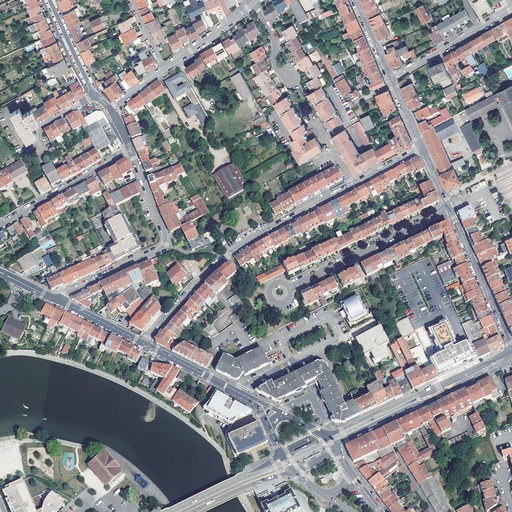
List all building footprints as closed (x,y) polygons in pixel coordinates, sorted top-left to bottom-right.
[(28,9),(39,4),(36,0),(29,0),(26,2),(28,5),(27,5),(28,9)] [(72,2),(76,0),(58,0),(58,1),(60,6),(63,11),(72,7),(74,6),(72,2)] [(136,0),(135,1),(137,5),(139,9),(147,6),(149,5),(146,0),(136,0)] [(187,0),(183,2),(191,19),(194,17),(193,15),(194,13),(198,11),(199,12),(206,8),(202,0),(187,0)] [(202,0),(206,8),(208,12),(211,11),(213,14),(216,12),(222,9),(217,0),(210,0),(209,1),(208,0),(202,0)] [(276,0),(272,2),(273,3),(279,13),(284,10),(283,8),(290,5),(289,3),(288,2),(286,0),(276,0)] [(308,19),(304,14),(303,14),(294,0),(293,0),(289,3),(290,5),(300,23),(308,19)] [(310,0),(316,9),(304,14),(308,19),(326,11),(318,0),(310,0)] [(368,11),(378,6),(375,0),(370,0),(364,3),(365,5),(368,11)] [(342,14),(353,9),(352,8),(349,2),(339,6),(339,7),(340,7),(341,10),(341,11),(342,14)] [(270,7),(267,9),(264,11),(271,22),(275,19),(274,18),(280,15),(279,13),(273,3),(269,6),(270,7)] [(42,11),(39,4),(28,9),(27,9),(30,16),(42,11)] [(419,8),(417,9),(425,23),(429,21),(430,21),(431,21),(432,19),(424,5),(421,7),(421,5),(419,6),(419,8)] [(141,12),(142,15),(150,11),(149,10),(147,6),(139,9),(141,12)] [(369,13),(371,19),(382,14),(378,6),(368,11),(369,13)] [(67,21),(79,16),(82,15),(79,7),(74,9),(72,7),(63,11),(67,20),(67,21)] [(346,23),(357,19),(356,17),(353,9),(342,14),(346,23)] [(459,13),(464,23),(468,21),(471,19),(465,10),(464,10),(463,10),(460,12),(459,13)] [(42,11),(30,16),(27,17),(30,24),(33,23),(45,17),(42,11)] [(145,22),(154,18),(151,11),(150,11),(142,15),(145,21),(145,22)] [(454,16),(452,17),(457,27),(460,25),(464,23),(459,13),(457,14),(456,14),(453,16),(454,16)] [(90,21),(94,30),(105,25),(103,23),(109,20),(106,14),(90,21)] [(382,14),(371,19),(372,20),(375,28),(386,23),(382,15),(383,15),(383,14),(382,14)] [(70,27),(77,23),(81,22),(79,16),(67,21),(70,27)] [(49,25),(45,17),(33,23),(35,27),(28,30),(30,34),(38,30),(49,25)] [(134,21),(132,17),(120,23),(124,32),(133,28),(131,24),(130,23),(134,21)] [(148,27),(150,32),(161,27),(157,17),(154,18),(145,22),(148,27)] [(194,17),(191,19),(194,25),(197,32),(206,28),(202,19),(197,21),(194,17)] [(446,21),(445,21),(451,31),(454,29),(457,27),(452,17),(450,18),(446,20),(446,21)] [(511,18),(505,23),(502,24),(506,32),(509,31),(509,32),(511,36),(511,18)] [(346,23),(350,31),(360,27),(358,21),(357,19),(346,23)] [(440,24),(438,25),(443,35),(447,33),(451,31),(445,21),(443,22),(440,23),(440,24)] [(248,27),(244,29),(250,40),(251,41),(257,38),(256,36),(260,34),(253,22),(251,23),(252,25),(248,27)] [(25,36),(30,34),(28,30),(35,27),(33,23),(30,24),(21,28),(25,36)] [(84,38),(77,23),(70,27),(72,30),(77,42),(86,38),(85,37),(84,38)] [(386,23),(375,28),(376,30),(381,40),(391,35),(386,23)] [(174,28),(175,30),(177,33),(181,42),(189,38),(185,29),(182,24),(174,28)] [(49,25),(38,30),(41,38),(52,33),(49,25)] [(161,27),(150,32),(151,34),(155,44),(160,42),(164,39),(163,36),(165,35),(163,31),(167,30),(165,25),(161,27)] [(194,25),(185,29),(189,38),(198,34),(197,32),(194,25)] [(443,35),(438,25),(434,27),(436,30),(431,33),(436,43),(445,37),(443,35)] [(497,38),(503,34),(501,31),(503,30),(500,25),(492,30),(497,38)] [(282,32),(285,36),(285,37),(286,38),(285,39),(287,42),(296,37),(298,36),(292,26),(282,32)] [(360,27),(350,31),(343,35),(345,38),(351,36),(354,41),(355,40),(365,36),(361,28),(360,27)] [(126,43),(132,40),(134,40),(137,38),(133,29),(133,28),(124,32),(121,33),(125,43),(126,43)] [(238,34),(234,36),(235,38),(241,48),(246,44),(246,43),(250,40),(244,29),(244,28),(240,30),(241,32),(238,34)] [(483,35),(487,44),(497,38),(492,30),(487,32),(483,35)] [(87,38),(89,40),(101,34),(100,32),(96,34),(87,38)] [(56,42),(52,33),(41,38),(40,39),(44,47),(56,42)] [(181,42),(177,33),(168,38),(173,49),(182,45),(181,42)] [(472,41),(477,50),(487,44),(483,35),(481,36),(472,41)] [(365,36),(355,40),(359,50),(360,52),(370,47),(367,41),(365,36)] [(302,47),(296,37),(287,42),(285,44),(287,47),(288,46),(289,47),(290,49),(292,53),(300,48),(302,47)] [(87,38),(86,38),(77,42),(81,50),(81,52),(89,48),(88,45),(90,44),(89,40),(87,38)] [(235,38),(230,41),(228,42),(227,40),(223,43),(229,54),(233,52),(235,53),(242,49),(241,48),(235,38)] [(389,60),(399,55),(403,54),(409,51),(407,46),(397,50),(395,46),(398,45),(396,41),(386,45),(390,53),(387,55),(388,56),(389,60)] [(462,47),(471,65),(477,62),(472,53),(477,50),(472,41),(471,42),(462,47)] [(56,42),(44,47),(42,48),(41,48),(44,55),(59,48),(56,42)] [(219,46),(218,44),(217,45),(214,47),(218,55),(221,60),(230,55),(229,54),(223,43),(220,45),(219,46)] [(315,47),(321,56),(324,55),(318,45),(315,47)] [(218,55),(214,47),(206,52),(201,54),(202,57),(206,64),(218,57),(218,55)] [(256,50),(251,54),(257,63),(263,59),(266,58),(264,54),(263,53),(263,52),(264,51),(262,47),(256,50)] [(356,54),(357,57),(361,56),(363,60),(357,63),(358,66),(363,64),(375,59),(372,53),(370,47),(360,52),(356,54)] [(468,66),(462,70),(464,74),(474,69),(471,65),(462,47),(460,48),(451,53),(444,57),(455,81),(456,80),(454,74),(457,73),(453,63),(465,57),(466,59),(465,60),(467,65),(468,66)] [(63,56),(59,48),(44,55),(44,56),(46,62),(53,59),(54,61),(63,56)] [(93,56),(89,48),(81,52),(84,58),(86,62),(89,68),(95,65),(91,57),(93,56)] [(296,63),(306,57),(300,48),(292,53),(290,54),(292,58),(293,59),(294,60),(293,61),(295,64),(296,63)] [(140,56),(141,59),(150,55),(146,49),(138,53),(140,56)] [(141,59),(146,69),(153,66),(155,65),(151,55),(150,55),(141,59)] [(330,66),(324,55),(321,56),(328,68),(333,66),(332,65),(330,66)] [(403,64),(399,55),(389,60),(393,68),(403,64)] [(143,70),(146,69),(141,59),(140,56),(132,60),(134,64),(134,65),(138,73),(143,70)] [(198,61),(202,69),(208,66),(206,64),(202,57),(197,60),(198,61)] [(307,57),(306,57),(296,63),(299,67),(299,66),(300,67),(301,69),(303,72),(304,71),(313,66),(307,57)] [(49,74),(46,76),(48,80),(69,69),(64,58),(55,63),(48,66),(51,73),(49,74)] [(263,59),(257,63),(252,66),(258,75),(266,71),(268,69),(266,66),(265,65),(264,64),(265,63),(263,59)] [(368,75),(370,74),(380,70),(376,60),(375,59),(363,64),(367,73),(368,75)] [(186,68),(191,76),(194,74),(195,75),(203,70),(202,69),(198,61),(194,64),(191,65),(186,68)] [(444,62),(431,68),(436,80),(441,77),(444,76),(444,77),(449,75),(444,62)] [(485,76),(490,73),(484,62),(480,65),(478,68),(480,74),(484,73),(485,76)] [(313,66),(304,71),(307,75),(308,74),(309,75),(310,77),(312,80),(317,76),(321,74),(315,64),(313,66)] [(231,77),(239,72),(236,66),(227,71),(231,77)] [(478,68),(474,70),(479,79),(480,79),(484,76),(485,76),(484,73),(480,74),(478,68)] [(134,83),(138,80),(131,70),(127,73),(123,76),(125,79),(121,82),(126,89),(130,86),(134,83)] [(380,70),(370,74),(368,75),(364,77),(368,84),(370,83),(383,78),(380,71),(380,70)] [(116,81),(119,78),(116,74),(114,75),(111,71),(105,75),(109,79),(105,82),(108,86),(116,81)] [(258,75),(255,77),(261,87),(271,81),(268,77),(268,76),(267,75),(268,74),(266,71),(258,75)] [(231,77),(219,84),(231,106),(243,99),(250,96),(252,94),(252,93),(246,83),(240,73),(239,72),(231,77)] [(209,119),(182,73),(171,79),(172,80),(166,84),(175,99),(186,93),(193,105),(186,109),(190,118),(197,114),(202,122),(209,119)] [(348,101),(360,96),(357,90),(353,92),(343,75),(335,80),(348,101)] [(317,76),(312,80),(307,83),(309,86),(311,86),(311,87),(312,89),(314,91),(322,86),(323,86),(317,76)] [(368,84),(364,77),(358,79),(361,84),(365,85),(368,84)] [(370,83),(373,90),(386,84),(386,83),(383,78),(370,83)] [(407,99),(407,101),(417,96),(412,83),(408,85),(406,79),(399,83),(407,99)] [(271,81),(261,87),(267,97),(277,91),(274,87),(274,86),(273,85),(274,84),(272,80),(271,81)] [(70,85),(72,89),(78,99),(83,96),(83,95),(84,93),(83,92),(77,81),(70,85)] [(112,100),(123,91),(116,81),(108,86),(105,89),(112,100)] [(154,85),(149,89),(154,99),(165,92),(159,82),(154,85)] [(446,96),(447,96),(449,99),(458,94),(453,84),(443,89),(446,96)] [(511,85),(499,92),(504,103),(505,103),(511,118),(511,85)] [(326,118),(328,121),(328,122),(329,123),(327,124),(328,125),(330,125),(332,128),(343,121),(339,114),(340,114),(338,110),(337,111),(328,97),(329,96),(327,93),(326,94),(322,86),(314,91),(311,93),(313,96),(312,99),(314,102),(313,102),(314,103),(315,105),(316,105),(317,108),(319,108),(320,109),(318,110),(320,114),(322,112),(323,114),(322,116),(324,118),(326,118)] [(35,87),(23,94),(24,96),(36,90),(35,87)] [(482,93),(479,87),(467,93),(468,95),(465,97),(467,102),(471,101),(471,100),(476,98),(482,93)] [(62,90),(64,93),(70,103),(72,102),(78,99),(72,89),(68,92),(66,88),(62,90)] [(149,104),(155,100),(154,99),(149,89),(144,92),(139,96),(140,97),(145,105),(146,105),(149,104)] [(70,103),(64,93),(60,96),(56,90),(53,91),(55,95),(58,101),(62,108),(64,107),(70,103)] [(278,90),(277,91),(267,97),(273,106),(275,105),(282,100),(280,97),(279,95),(279,94),(280,93),(278,90)] [(377,96),(382,107),(394,102),(393,100),(389,90),(377,96)] [(499,92),(494,95),(499,105),(504,103),(499,92)] [(43,102),(45,105),(50,113),(50,114),(55,112),(59,109),(55,102),(58,101),(55,95),(43,102)] [(469,121),(470,120),(499,105),(494,95),(493,95),(487,98),(466,109),(464,110),(469,121)] [(250,96),(243,99),(252,114),(243,119),(248,127),(250,130),(267,120),(263,112),(257,103),(255,104),(250,96)] [(418,105),(420,109),(427,106),(425,102),(422,103),(422,101),(420,102),(417,96),(407,101),(411,109),(418,105)] [(145,105),(140,97),(138,98),(131,104),(125,108),(130,114),(132,113),(133,113),(133,112),(135,113),(136,113),(136,114),(139,113),(137,110),(145,105)] [(303,126),(302,125),(300,122),(302,121),(300,118),(298,118),(297,116),(299,115),(297,112),(295,113),(294,112),(295,110),(293,107),(294,107),(293,105),(292,103),(291,104),(289,101),(287,101),(286,98),(282,100),(275,105),(279,112),(277,112),(280,116),(281,115),(289,129),(288,129),(290,133),(292,132),(296,139),(291,142),(296,149),(293,151),(301,163),(304,162),(304,159),(306,159),(307,161),(310,158),(309,156),(310,156),(312,156),(321,151),(321,148),(315,138),(310,141),(308,142),(307,141),(306,139),(307,139),(304,138),(302,135),(304,134),(307,132),(305,130),(306,127),(305,126),(303,127),(303,126)] [(394,102),(382,107),(385,113),(397,108),(394,102)] [(146,105),(148,109),(149,112),(152,117),(155,115),(149,104),(146,105)] [(50,113),(45,105),(37,109),(36,107),(32,109),(38,120),(40,118),(50,113)] [(416,112),(420,120),(437,112),(434,106),(429,109),(428,106),(427,106),(420,109),(416,112)] [(447,107),(440,110),(443,116),(445,120),(452,117),(447,107)] [(25,112),(25,113),(23,114),(19,108),(10,113),(26,141),(36,135),(31,126),(36,123),(39,121),(38,120),(32,109),(32,108),(29,110),(25,112)] [(103,112),(97,111),(84,118),(79,110),(74,113),(82,126),(84,130),(106,117),(103,112)] [(469,121),(464,110),(458,113),(464,124),(469,121)] [(73,114),(66,118),(73,130),(82,126),(74,113),(73,114)] [(130,114),(123,117),(127,125),(127,127),(137,123),(132,113),(130,114)] [(452,120),(457,131),(459,131),(458,128),(471,122),(470,120),(469,121),(464,124),(458,113),(452,117),(445,120),(434,126),(435,128),(452,120)] [(369,115),(361,120),(367,130),(375,126),(369,115)] [(393,128),(403,123),(403,121),(400,116),(390,121),(393,128)] [(443,116),(431,122),(433,126),(434,126),(445,120),(443,116)] [(109,146),(111,144),(101,127),(109,122),(106,117),(84,130),(89,138),(93,145),(96,149),(97,152),(100,151),(109,146)] [(55,124),(61,136),(70,131),(63,119),(59,122),(55,124)] [(424,131),(433,126),(431,122),(429,123),(429,121),(427,122),(426,119),(419,123),(422,130),(422,132),(424,131)] [(448,188),(460,182),(454,169),(466,163),(463,157),(451,163),(440,139),(457,131),(452,120),(435,128),(434,126),(433,126),(424,131),(443,174),(441,175),(446,186),(448,188)] [(353,126),(361,139),(368,152),(360,156),(352,142),(351,142),(349,139),(350,139),(345,131),(334,138),(336,142),(336,144),(338,147),(341,153),(343,153),(347,159),(347,161),(356,176),(359,174),(360,171),(363,169),(361,166),(366,163),(365,161),(370,158),(374,165),(377,163),(376,163),(377,161),(380,159),(376,151),(365,131),(360,122),(353,126)] [(458,128),(459,131),(469,153),(482,148),(471,122),(458,128)] [(137,123),(127,127),(128,129),(132,139),(141,135),(137,123)] [(392,128),(396,136),(403,148),(404,151),(411,147),(413,144),(409,135),(403,123),(393,128),(392,128)] [(53,125),(50,127),(56,139),(61,136),(55,124),(53,125)] [(48,128),(44,130),(51,142),(53,140),(56,139),(50,127),(48,128)] [(143,138),(141,135),(132,139),(135,146),(139,154),(148,150),(146,147),(144,148),(143,145),(146,144),(145,143),(146,142),(144,137),(143,138)] [(170,144),(175,141),(172,136),(167,139),(170,144)] [(391,143),(396,152),(403,148),(396,136),(390,139),(391,143)] [(83,145),(85,149),(87,148),(85,146),(90,143),(91,145),(92,144),(93,145),(89,138),(81,142),(83,145)] [(167,142),(162,144),(167,152),(172,149),(167,142)] [(391,143),(384,147),(388,156),(396,152),(391,143)] [(384,147),(376,151),(380,159),(381,160),(388,156),(384,147)] [(96,149),(88,154),(94,164),(95,163),(102,160),(97,152),(96,149)] [(148,150),(139,154),(143,163),(143,165),(150,162),(147,154),(148,153),(149,153),(148,150)] [(81,158),(87,168),(88,167),(94,164),(88,154),(84,156),(81,158)] [(79,173),(72,161),(69,155),(65,158),(69,164),(65,167),(71,177),(73,176),(79,173)] [(74,160),(72,161),(79,173),(81,172),(87,168),(81,158),(74,162),(74,160)] [(360,171),(359,174),(360,174),(366,170),(368,169),(368,168),(374,165),(370,158),(365,161),(366,163),(361,166),(363,169),(360,171)] [(58,162),(53,166),(54,168),(62,164),(60,160),(61,160),(61,159),(58,161),(58,162)] [(116,165),(122,177),(133,171),(132,169),(128,162),(126,159),(116,165)] [(416,159),(410,162),(415,171),(415,173),(424,169),(421,162),(419,160),(416,159)] [(71,177),(65,167),(61,160),(60,160),(62,164),(54,168),(61,180),(62,182),(70,178),(71,177)] [(150,162),(143,165),(144,166),(146,172),(161,166),(160,163),(158,164),(156,160),(150,162)] [(21,161),(6,170),(13,182),(28,173),(26,169),(21,161)] [(253,191),(235,162),(213,175),(230,203),(253,191)] [(403,165),(408,174),(408,175),(415,171),(410,162),(405,164),(403,165)] [(52,164),(42,170),(51,185),(53,184),(61,180),(54,168),(53,166),(52,164)] [(6,170),(3,165),(0,167),(0,189),(0,190),(5,187),(9,185),(13,182),(6,170)] [(108,170),(114,181),(122,180),(124,180),(122,177),(116,165),(110,169),(108,170)] [(181,165),(173,169),(177,177),(185,173),(181,165)] [(399,168),(397,169),(401,177),(408,174),(403,165),(399,168)] [(320,177),(326,189),(328,187),(343,180),(336,168),(320,176),(320,177)] [(166,184),(178,178),(177,177),(173,169),(167,171),(161,174),(166,184)] [(392,172),(396,180),(401,177),(397,169),(393,171),(392,172)] [(103,173),(99,175),(105,186),(114,181),(108,170),(103,173)] [(386,175),(384,176),(389,184),(396,180),(392,172),(386,175)] [(154,176),(153,177),(156,183),(159,187),(166,184),(161,174),(154,176)] [(377,180),(381,188),(382,189),(390,185),(389,184),(384,176),(379,179),(377,180)] [(156,183),(153,177),(152,177),(148,179),(149,182),(150,185),(155,183),(156,183)] [(289,195),(294,205),(305,200),(317,194),(326,189),(320,177),(289,194),(289,195)] [(45,178),(35,184),(41,195),(45,192),(51,189),(45,178)] [(91,196),(101,190),(98,185),(98,183),(95,178),(90,181),(85,183),(89,191),(91,196)] [(129,189),(133,198),(140,194),(139,187),(138,184),(136,179),(133,180),(135,184),(135,185),(135,186),(129,189)] [(372,182),(370,183),(375,191),(381,188),(377,180),(372,182)] [(420,187),(422,192),(432,187),(430,183),(430,182),(422,186),(420,187)] [(80,186),(75,189),(79,195),(83,193),(84,194),(89,191),(85,183),(80,186)] [(155,183),(150,185),(154,195),(159,193),(155,183)] [(364,187),(368,196),(370,199),(374,198),(378,196),(375,191),(370,183),(365,186),(364,187)] [(362,188),(355,192),(360,200),(368,196),(364,187),(362,188)] [(425,198),(426,198),(435,193),(433,189),(432,187),(422,192),(425,198)] [(68,206),(80,200),(75,189),(65,195),(63,197),(68,206)] [(120,194),(124,203),(133,198),(129,189),(124,191),(123,192),(120,194)] [(162,192),(164,195),(168,200),(170,204),(173,202),(165,190),(162,192)] [(346,196),(351,205),(360,201),(360,200),(355,192),(348,195),(346,196)] [(163,202),(161,196),(159,193),(154,195),(158,205),(160,209),(170,204),(168,200),(163,202)] [(420,203),(423,209),(438,202),(439,202),(435,193),(426,198),(427,200),(420,203)] [(104,196),(108,205),(110,209),(111,210),(116,207),(111,198),(108,194),(104,196)] [(120,194),(111,198),(116,207),(118,206),(124,203),(120,194)] [(278,202),(283,211),(294,205),(289,195),(289,194),(277,200),(278,202)] [(202,198),(199,195),(191,199),(193,202),(193,203),(202,198)] [(339,200),(337,201),(344,214),(348,212),(346,208),(351,205),(346,196),(339,200)] [(52,203),(58,215),(58,216),(62,214),(60,210),(63,208),(65,212),(69,209),(68,206),(63,197),(57,200),(52,203)] [(412,203),(413,204),(417,212),(423,209),(420,203),(419,200),(412,203)] [(329,206),(336,218),(337,221),(342,219),(341,216),(344,214),(337,201),(331,204),(329,206)] [(170,204),(160,209),(162,214),(164,219),(180,212),(177,206),(176,207),(174,202),(173,202),(170,204)] [(278,202),(276,203),(270,206),(275,216),(283,211),(278,202)] [(48,205),(47,206),(54,218),(58,215),(52,203),(48,205)] [(406,207),(410,216),(417,212),(413,204),(406,207)] [(403,219),(410,216),(406,207),(405,205),(402,207),(403,208),(399,210),(403,219)] [(40,210),(38,211),(45,223),(54,218),(47,206),(40,210)] [(325,208),(319,211),(325,223),(326,224),(336,218),(329,206),(325,208)] [(462,224),(473,219),(475,218),(484,214),(481,207),(478,208),(478,209),(475,210),(473,211),(471,206),(458,213),(458,215),(462,224)] [(110,209),(101,214),(106,224),(105,225),(114,244),(105,249),(106,251),(112,262),(130,253),(140,248),(130,228),(129,229),(123,216),(121,217),(116,207),(111,210),(110,209)] [(392,213),(397,222),(403,219),(399,210),(398,209),(392,213)] [(180,212),(186,225),(191,223),(184,210),(180,212)] [(38,211),(34,213),(42,229),(47,227),(45,223),(38,211)] [(314,213),(313,214),(319,226),(325,223),(319,211),(314,213)] [(186,225),(180,212),(164,219),(171,233),(181,228),(186,225)] [(378,217),(384,229),(390,225),(386,216),(384,213),(378,217)] [(392,213),(386,216),(390,225),(397,222),(392,213)] [(308,217),(314,229),(319,226),(313,214),(308,217)] [(90,219),(95,229),(101,226),(96,216),(90,219)] [(296,223),(302,234),(302,235),(314,229),(308,217),(303,220),(296,223)] [(371,220),(372,223),(377,232),(384,229),(378,217),(371,220)] [(25,219),(21,221),(31,239),(34,238),(35,237),(34,234),(29,227),(25,219)] [(473,219),(462,224),(463,225),(469,238),(472,236),(471,234),(475,231),(474,228),(476,227),(474,222),(473,219)] [(506,220),(502,221),(507,232),(510,230),(506,220)] [(186,225),(181,228),(185,237),(188,242),(198,237),(196,233),(198,232),(196,229),(194,229),(191,222),(191,223),(186,225)] [(447,222),(437,227),(441,235),(442,234),(445,239),(453,235),(447,222)] [(18,223),(7,229),(11,236),(18,232),(20,236),(24,234),(18,223)] [(295,224),(290,226),(295,237),(302,234),(296,223),(295,224)] [(365,226),(369,236),(377,232),(372,223),(365,226)] [(284,230),(289,241),(295,237),(290,226),(285,229),(284,230)] [(365,226),(358,230),(363,239),(369,236),(365,226)] [(428,232),(433,242),(442,237),(441,235),(437,227),(428,232)] [(36,238),(37,240),(44,236),(40,230),(34,234),(35,237),(36,238)] [(282,231),(277,234),(282,244),(289,241),(284,230),(282,231)] [(350,234),(355,243),(363,239),(358,230),(354,232),(350,234)] [(428,232),(420,236),(425,245),(433,242),(428,232)] [(347,247),(342,238),(340,233),(338,234),(338,236),(339,239),(334,242),(339,251),(347,247)] [(473,247),(484,242),(479,233),(478,233),(472,236),(469,238),(469,239),(473,247)] [(45,237),(51,250),(52,250),(58,247),(53,238),(51,234),(45,237)] [(268,238),(273,247),(274,249),(282,244),(277,234),(270,237),(268,238)] [(350,234),(342,238),(347,247),(355,243),(350,234)] [(453,235),(445,239),(443,240),(442,241),(443,243),(446,241),(448,246),(457,242),(456,241),(453,235)] [(73,244),(82,239),(80,236),(71,241),(73,244)] [(420,236),(411,240),(415,249),(416,250),(425,245),(420,236)] [(212,244),(209,240),(201,244),(198,237),(188,242),(192,250),(202,245),(203,247),(204,248),(212,244)] [(263,241),(262,242),(267,251),(268,252),(269,251),(269,250),(273,247),(268,238),(263,241)] [(403,244),(407,253),(415,249),(411,240),(403,244)] [(473,248),(477,257),(494,249),(490,240),(484,243),(484,242),(473,247),(473,248)] [(511,254),(511,240),(500,246),(504,255),(509,252),(510,255),(511,254)] [(334,241),(328,244),(332,254),(339,251),(334,242),(334,241)] [(40,245),(39,242),(36,243),(35,242),(31,244),(35,251),(42,247),(40,245)] [(255,245),(261,255),(263,254),(262,253),(267,251),(262,242),(257,245),(255,245)] [(448,246),(446,247),(451,257),(448,259),(449,262),(451,261),(463,256),(459,249),(457,242),(448,246)] [(320,248),(325,258),(332,254),(328,244),(320,248)] [(403,244),(393,249),(399,261),(409,256),(407,253),(403,244)] [(250,248),(249,249),(255,259),(257,263),(261,261),(257,256),(259,255),(260,256),(261,255),(255,245),(254,246),(250,248)] [(312,252),(313,254),(317,262),(325,258),(320,248),(312,252)] [(243,253),(242,254),(247,262),(247,263),(255,259),(249,249),(243,253)] [(386,253),(392,264),(399,261),(393,249),(386,253)] [(498,257),(494,249),(477,257),(480,263),(481,265),(498,257)] [(112,262),(106,251),(102,253),(104,257),(102,258),(106,267),(113,264),(112,262)] [(42,255),(48,269),(50,268),(55,266),(49,254),(48,252),(42,255)] [(386,253),(378,257),(384,268),(385,269),(392,266),(392,264),(386,253)] [(30,254),(18,262),(24,272),(26,271),(37,266),(30,254)] [(235,259),(240,267),(247,262),(242,254),(236,258),(235,259)] [(304,258),(308,266),(317,262),(313,254),(304,258)] [(89,275),(83,264),(81,260),(79,255),(78,256),(78,257),(77,258),(80,265),(76,267),(73,268),(79,280),(80,279),(86,276),(89,275)] [(92,257),(93,260),(99,270),(104,267),(106,267),(102,258),(101,257),(96,259),(94,256),(92,257)] [(455,270),(467,265),(464,258),(463,256),(451,261),(455,270)] [(304,257),(295,262),(299,271),(308,266),(304,258),(304,257)] [(367,277),(384,268),(378,257),(361,265),(367,277)] [(93,260),(83,264),(89,275),(94,272),(99,270),(93,260)] [(283,265),(285,269),(286,271),(289,276),(299,271),(295,262),(294,260),(283,265)] [(140,266),(138,267),(143,279),(146,284),(147,287),(147,286),(158,281),(155,273),(151,265),(150,262),(140,266)] [(487,279),(498,275),(500,274),(499,272),(498,273),(494,263),(482,268),(483,269),(487,279)] [(225,281),(236,272),(229,264),(224,268),(218,273),(225,281)] [(441,277),(451,273),(447,264),(437,268),(441,277)] [(441,277),(445,286),(457,280),(458,281),(460,280),(463,285),(474,280),(470,272),(467,265),(455,270),(451,273),(441,277)] [(50,286),(52,290),(58,287),(63,285),(64,284),(59,275),(55,266),(50,268),(54,278),(47,281),(48,282),(42,285),(47,288),(50,286)] [(170,273),(167,275),(172,284),(174,287),(186,276),(178,266),(173,270),(172,268),(169,271),(170,273)] [(131,284),(143,279),(138,267),(134,268),(125,273),(131,284)] [(64,284),(65,286),(70,284),(79,280),(73,268),(59,275),(64,284)] [(356,268),(338,277),(343,288),(349,285),(350,285),(351,285),(352,285),(353,284),(353,283),(361,279),(356,268)] [(103,290),(106,296),(131,284),(125,273),(113,279),(100,285),(103,290)] [(216,296),(228,285),(225,281),(218,273),(213,276),(207,283),(205,285),(216,296)] [(490,285),(500,281),(498,275),(487,279),(488,281),(490,285)] [(132,287),(134,290),(146,284),(143,279),(131,284),(132,287)] [(333,279),(326,283),(330,292),(335,289),(337,288),(333,279)] [(460,287),(459,287),(462,292),(466,290),(468,295),(478,290),(474,282),(474,280),(463,285),(460,287)] [(492,291),(503,286),(500,281),(490,285),(490,286),(492,291)] [(326,283),(318,286),(323,295),(330,292),(326,283)] [(446,289),(448,293),(459,287),(460,287),(458,283),(446,289)] [(117,298),(132,287),(131,284),(106,296),(110,303),(117,298)] [(92,295),(103,290),(100,285),(90,290),(92,295)] [(201,289),(200,290),(211,301),(214,304),(218,299),(216,296),(205,285),(201,289)] [(147,287),(135,291),(144,308),(154,298),(147,286),(147,287)] [(310,291),(316,302),(318,301),(317,298),(318,298),(323,306),(327,304),(323,295),(318,286),(310,291)] [(493,292),(496,298),(507,292),(506,291),(505,291),(503,286),(492,291),(493,292)] [(132,287),(117,298),(121,305),(116,309),(120,314),(122,315),(124,315),(126,313),(131,320),(129,323),(130,324),(133,318),(140,312),(144,308),(135,291),(134,290),(132,287)] [(92,295),(90,290),(72,298),(72,299),(78,302),(85,299),(92,295)] [(203,301),(207,305),(210,308),(214,304),(211,301),(200,290),(197,293),(196,294),(203,301)] [(468,295),(466,296),(469,302),(471,301),(481,296),(480,295),(478,290),(468,295)] [(305,303),(303,304),(305,308),(316,302),(310,291),(301,295),(305,303)] [(507,292),(496,298),(499,306),(500,307),(510,302),(508,299),(506,294),(508,293),(508,292),(507,292)] [(195,295),(190,300),(198,307),(203,301),(196,294),(195,295)] [(232,306),(241,300),(239,298),(236,294),(228,301),(232,306)] [(351,322),(366,315),(357,296),(342,304),(343,307),(342,308),(343,311),(348,320),(350,319),(351,322)] [(474,308),(484,303),(481,297),(481,296),(471,301),(473,306),(474,308)] [(110,314),(116,309),(121,305),(117,298),(110,303),(105,307),(110,314)] [(144,308),(140,312),(151,321),(153,319),(161,310),(154,298),(144,308)] [(85,299),(78,302),(84,306),(91,310),(96,304),(95,301),(92,303),(85,299)] [(185,307),(192,313),(193,314),(196,310),(198,312),(200,310),(198,307),(190,300),(189,302),(185,307)] [(511,304),(511,300),(510,302),(500,307),(504,317),(505,319),(511,314),(511,306),(511,305),(511,304)] [(48,324),(56,308),(46,303),(45,302),(41,308),(44,310),(42,314),(47,316),(43,322),(48,324)] [(484,304),(484,303),(474,308),(473,308),(473,310),(474,310),(477,316),(488,311),(484,304)] [(250,311),(246,305),(229,318),(232,324),(240,318),(242,317),(250,311)] [(181,311),(180,312),(188,319),(190,317),(190,316),(192,313),(185,307),(181,311)] [(48,324),(47,326),(54,329),(57,322),(60,324),(66,313),(61,310),(56,308),(48,324)] [(478,322),(490,317),(488,313),(488,311),(477,316),(479,320),(478,321),(478,322)] [(151,321),(140,312),(133,318),(130,324),(129,325),(140,331),(144,329),(151,321)] [(175,318),(183,324),(188,319),(180,312),(176,316),(175,318)] [(70,329),(75,318),(73,317),(66,313),(60,324),(70,329)] [(402,337),(415,331),(408,317),(395,323),(402,337)] [(477,324),(480,331),(494,325),(493,324),(490,317),(478,322),(476,323),(477,324)] [(77,337),(77,336),(84,322),(82,321),(75,318),(70,329),(76,332),(74,336),(77,337)] [(171,322),(170,323),(181,333),(182,334),(184,332),(181,329),(184,325),(183,324),(175,318),(171,322)] [(25,328),(9,320),(3,332),(19,340),(25,328)] [(450,321),(434,328),(444,350),(428,358),(439,378),(443,376),(467,365),(466,363),(472,360),(475,358),(468,343),(465,344),(455,349),(453,346),(459,343),(450,321)] [(490,354),(484,341),(480,331),(477,324),(473,326),(471,321),(462,325),(470,342),(472,347),(477,360),(484,357),(490,354)] [(83,339),(87,341),(88,338),(89,336),(93,327),(91,326),(84,322),(77,336),(80,338),(83,339)] [(165,329),(173,335),(177,338),(181,333),(170,323),(169,324),(165,329)] [(219,334),(211,324),(210,325),(207,327),(204,329),(208,334),(213,338),(219,334)] [(382,324),(356,335),(364,354),(371,351),(373,357),(372,358),(374,362),(388,356),(383,343),(389,341),(382,324)] [(480,331),(484,341),(490,354),(492,353),(501,348),(502,344),(494,325),(480,331)] [(93,327),(89,336),(98,341),(102,332),(101,331),(93,327)] [(164,330),(161,335),(170,340),(173,335),(165,329),(164,330)] [(106,348),(111,336),(108,335),(102,332),(98,341),(103,343),(102,346),(106,348)] [(68,333),(62,346),(64,347),(68,337),(69,337),(71,334),(68,333)] [(156,344),(169,350),(171,346),(168,344),(170,340),(161,335),(159,336),(156,340),(156,344)] [(116,353),(118,351),(122,342),(117,339),(111,336),(106,348),(116,353)] [(122,342),(118,351),(129,356),(133,347),(132,347),(122,342)] [(466,363),(467,365),(472,362),(477,360),(472,347),(470,342),(468,343),(475,358),(472,360),(466,363)] [(407,347),(405,343),(399,345),(407,360),(412,370),(406,372),(405,369),(406,369),(401,360),(400,360),(399,359),(397,360),(397,361),(402,369),(405,376),(413,391),(416,389),(420,387),(423,386),(426,384),(418,367),(417,367),(412,358),(411,356),(407,347)] [(183,357),(190,361),(196,350),(184,344),(181,346),(178,348),(173,352),(183,357)] [(392,346),(390,347),(397,360),(399,359),(392,346)] [(136,362),(139,357),(142,352),(140,351),(133,347),(129,356),(127,359),(136,363),(136,362)] [(244,373),(245,376),(269,364),(266,358),(264,353),(261,347),(236,360),(224,354),(215,371),(235,381),(237,379),(239,378),(241,374),(244,373)] [(200,366),(207,369),(212,358),(203,354),(203,353),(196,350),(190,361),(200,366)] [(428,357),(425,358),(428,363),(426,364),(429,369),(423,372),(420,365),(422,364),(416,353),(413,355),(411,356),(412,358),(417,367),(418,367),(426,384),(433,381),(439,378),(428,358),(428,357)] [(139,357),(136,362),(140,364),(138,368),(145,371),(149,363),(150,362),(139,357)] [(338,423),(342,423),(343,423),(346,421),(349,420),(361,415),(350,395),(343,398),(326,365),(324,366),(319,363),(318,362),(294,373),(272,384),(271,381),(264,385),(265,386),(256,390),(257,392),(267,397),(270,396),(272,400),(276,402),(281,400),(280,398),(285,396),(285,398),(287,397),(294,393),(303,389),(309,385),(312,384),(317,381),(319,384),(321,390),(323,394),(328,403),(334,415),(338,423)] [(149,372),(151,373),(165,379),(172,368),(152,365),(149,363),(145,371),(149,373),(149,372)] [(157,392),(173,402),(180,392),(174,388),(170,395),(166,392),(180,371),(174,368),(172,367),(172,368),(165,379),(163,383),(157,392)] [(383,378),(379,370),(373,373),(378,382),(389,402),(396,399),(396,398),(402,396),(395,381),(404,377),(405,376),(402,369),(393,374),(392,372),(391,373),(392,376),(389,377),(391,381),(388,383),(385,377),(383,378)] [(177,377),(183,381),(187,375),(182,371),(177,377)] [(147,386),(150,380),(145,377),(141,383),(147,386)] [(411,391),(404,377),(395,381),(402,396),(407,394),(411,391)] [(477,384),(478,386),(484,398),(493,394),(496,392),(495,390),(497,389),(491,377),(477,384)] [(152,390),(157,393),(157,392),(163,383),(158,380),(152,390)] [(389,402),(378,382),(367,389),(371,395),(377,408),(379,407),(382,405),(386,404),(389,402)] [(484,398),(478,386),(476,387),(466,392),(472,404),(484,398)] [(450,417),(469,408),(473,406),(472,404),(466,392),(465,390),(459,393),(446,399),(440,402),(432,406),(428,408),(442,434),(451,430),(446,419),(450,417)] [(173,402),(191,414),(198,404),(180,391),(180,392),(173,402)] [(377,408),(371,395),(364,398),(364,397),(362,398),(363,399),(360,401),(355,391),(350,394),(350,395),(361,415),(367,412),(377,408)] [(206,411),(216,392),(215,392),(208,403),(207,403),(202,409),(206,411)] [(216,392),(206,411),(205,413),(208,415),(211,416),(213,412),(218,415),(217,417),(229,424),(228,426),(227,427),(249,414),(251,413),(251,411),(234,402),(233,403),(231,402),(229,400),(216,392)] [(511,397),(511,395),(500,399),(496,400),(500,410),(511,405),(511,397)] [(437,437),(442,434),(428,408),(425,409),(422,410),(416,413),(422,425),(429,422),(437,437)] [(469,408),(450,417),(453,422),(457,420),(455,417),(470,410),(469,408)] [(213,412),(211,416),(228,426),(229,424),(217,417),(218,415),(213,412)] [(258,425),(251,413),(249,414),(227,427),(226,430),(232,433),(233,432),(235,433),(228,437),(238,455),(251,448),(266,443),(258,425)] [(422,425),(416,413),(413,415),(409,417),(403,419),(396,423),(417,463),(420,461),(437,452),(422,425)] [(476,426),(482,422),(477,413),(471,417),(476,426)] [(486,433),(488,432),(486,429),(482,422),(476,426),(475,427),(478,433),(479,433),(481,436),(483,435),(484,437),(487,435),(486,433)] [(387,438),(392,446),(402,441),(405,447),(400,449),(419,484),(426,480),(424,477),(417,463),(396,423),(390,425),(386,427),(382,429),(387,438)] [(383,440),(387,438),(382,429),(381,429),(378,431),(383,440)] [(238,455),(228,437),(235,433),(233,432),(232,433),(226,430),(225,431),(225,434),(225,438),(226,438),(231,448),(236,454),(237,455),(238,455)] [(387,438),(383,440),(378,431),(374,433),(371,434),(376,443),(373,444),(378,451),(378,452),(392,446),(387,438)] [(451,449),(473,437),(470,431),(457,438),(457,437),(447,442),(451,449)] [(354,462),(378,451),(373,444),(376,443),(371,434),(370,435),(363,438),(354,442),(350,444),(346,446),(354,462)] [(395,452),(392,446),(378,452),(382,459),(395,452)] [(511,449),(502,453),(503,458),(508,456),(510,456),(511,460),(511,449)] [(105,452),(104,453),(111,462),(121,473),(122,472),(114,463),(115,462),(110,456),(109,457),(105,452)] [(380,473),(378,475),(375,477),(369,482),(370,483),(373,488),(384,480),(399,468),(403,466),(395,452),(382,459),(373,463),(375,466),(380,473)] [(89,466),(106,486),(121,473),(111,462),(104,453),(89,466)] [(367,467),(364,461),(355,465),(358,468),(360,471),(367,467)] [(417,463),(424,477),(427,475),(420,461),(417,463)] [(370,470),(373,468),(374,468),(373,467),(375,466),(373,463),(367,467),(360,471),(368,481),(369,482),(375,477),(370,470)] [(399,468),(405,477),(408,475),(403,466),(399,468)] [(426,480),(442,511),(450,511),(444,499),(430,474),(427,475),(424,477),(426,480)] [(24,480),(2,489),(5,497),(7,496),(8,499),(13,511),(53,511),(68,501),(50,490),(32,498),(24,480)] [(387,491),(384,486),(386,484),(384,480),(373,488),(375,490),(379,496),(387,491)] [(428,498),(433,495),(426,481),(420,484),(428,498)] [(480,493),(483,492),(493,490),(491,483),(491,481),(483,484),(478,485),(480,493)] [(416,490),(412,482),(408,485),(412,493),(416,490)] [(389,494),(387,491),(379,496),(380,497),(383,502),(394,494),(399,491),(397,489),(389,494)] [(268,501),(261,505),(264,511),(295,511),(301,509),(292,490),(285,493),(285,495),(276,500),(269,503),(268,501)] [(485,500),(495,497),(493,490),(483,492),(485,500)] [(384,503),(388,508),(399,501),(394,494),(383,502),(384,503)] [(429,498),(435,511),(440,511),(442,511),(441,509),(433,496),(429,498)] [(487,511),(497,505),(495,497),(485,500),(484,500),(487,511)] [(405,501),(403,499),(399,501),(388,508),(391,511),(403,511),(399,505),(405,501)] [(406,511),(408,511),(421,503),(420,501),(403,511),(406,511)]
